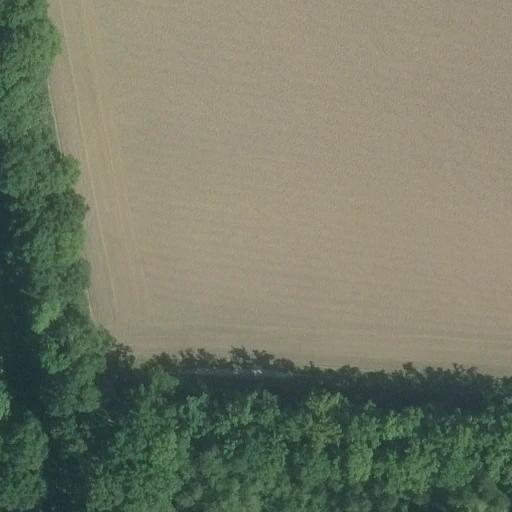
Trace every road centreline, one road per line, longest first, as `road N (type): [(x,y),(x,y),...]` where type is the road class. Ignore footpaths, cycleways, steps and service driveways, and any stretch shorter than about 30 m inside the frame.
road 1 (track): [(102,511),(7,0)]
road 2 (track): [(74,364),(511,389)]
road 3 (track): [(135,421),(511,443)]
road 4 (track): [(152,511),(130,405),(83,412)]
